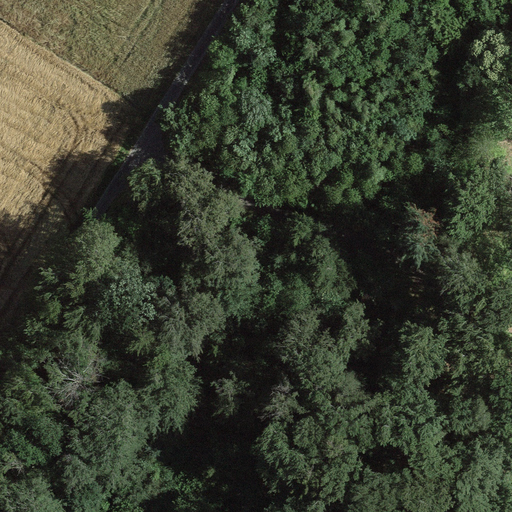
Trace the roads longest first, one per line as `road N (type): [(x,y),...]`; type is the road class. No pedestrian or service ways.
road 1 (track): [(138,155),(409,261),(461,321),(495,415),(507,511)]
road 2 (unclassified): [(0,365),(235,0)]
